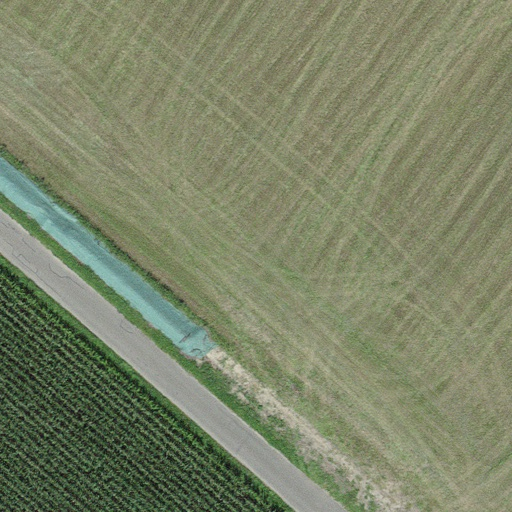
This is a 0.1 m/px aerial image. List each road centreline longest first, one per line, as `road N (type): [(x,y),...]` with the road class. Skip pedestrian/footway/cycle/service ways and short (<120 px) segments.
road 1 (unclassified): [(0,226),(327,511)]
road 2 (track): [(82,0),(0,97)]
